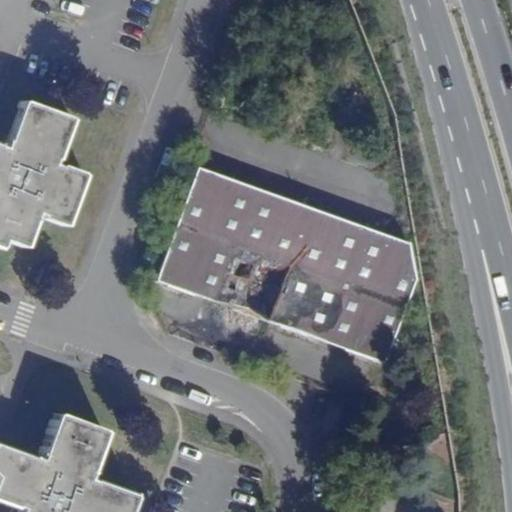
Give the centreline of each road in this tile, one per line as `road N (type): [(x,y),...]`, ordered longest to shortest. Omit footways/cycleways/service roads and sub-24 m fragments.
road 1 (residential): [(95,335),(113,232),(198,0)]
road 2 (residential): [(298,511),(298,458),(226,390),(95,335)]
road 3 (unclassified): [(490,215),(475,251),(511,482)]
road 4 (primary): [(427,0),(490,215)]
road 5 (primary): [(511,126),(474,0)]
